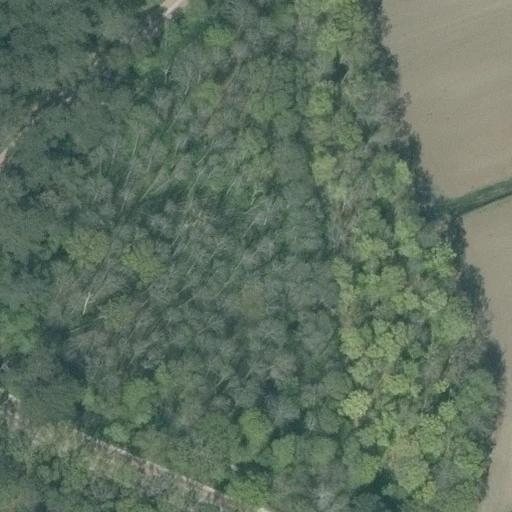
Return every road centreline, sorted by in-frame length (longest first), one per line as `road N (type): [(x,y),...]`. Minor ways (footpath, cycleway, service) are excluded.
road 1 (unclassified): [(0,168),(177,0)]
road 2 (unclassified): [(0,405),(132,477),(218,511)]
